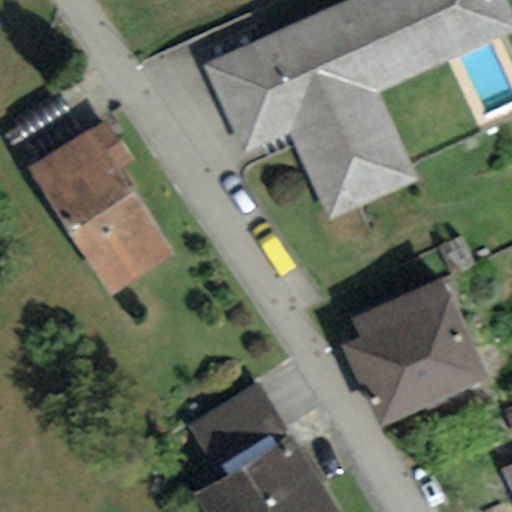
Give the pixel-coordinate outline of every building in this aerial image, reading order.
[(511,8),(508,0),(334,0),(201,60),(241,149),(289,128),(328,214),(416,175),(377,89),(511,28),(511,8)] [(91,120),(26,162),(109,289),(173,247),(91,120)] [(360,333),(341,341),(377,420),(487,371),(441,270),(350,311),(360,333)] [(344,511),(293,429),(192,492),(204,511),(344,511)] [(511,461),(503,466),(511,486),(511,461)]
